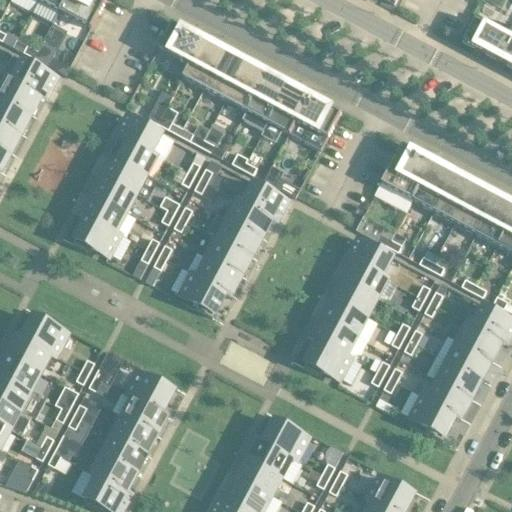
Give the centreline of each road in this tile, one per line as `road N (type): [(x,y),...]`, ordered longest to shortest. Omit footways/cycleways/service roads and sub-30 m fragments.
road 1 (residential): [(171,0),(381,112)]
road 2 (residential): [(381,112),(511,180)]
road 3 (residential): [(323,219),(381,112)]
road 4 (residential): [(456,511),(511,405)]
